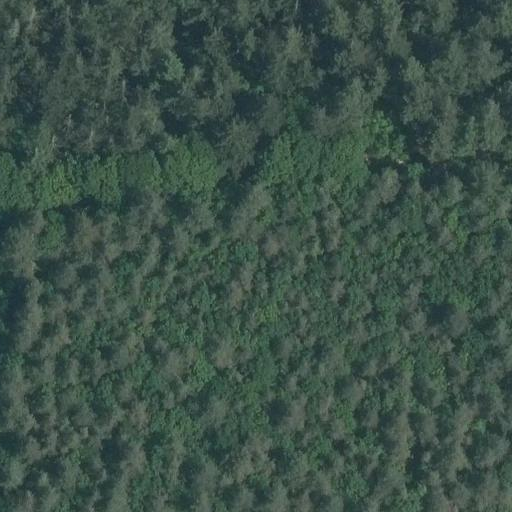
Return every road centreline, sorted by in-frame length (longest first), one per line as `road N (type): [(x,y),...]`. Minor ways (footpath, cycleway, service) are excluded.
road 1 (track): [(511,161),(183,193)]
road 2 (track): [(183,193),(0,208)]
